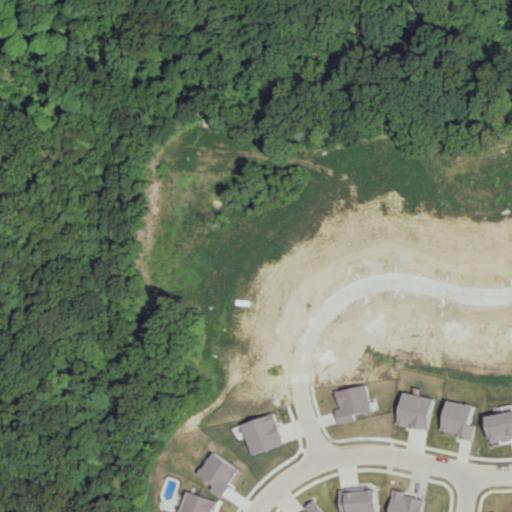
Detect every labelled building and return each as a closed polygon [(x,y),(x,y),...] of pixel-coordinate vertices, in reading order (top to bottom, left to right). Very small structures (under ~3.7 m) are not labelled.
[(429,431),(437,398),(405,391),(398,423),(429,431)] [(473,424),(476,403),(448,400),(444,431),(459,433),(459,438),(475,440),(477,425),(473,424)] [(339,488),(340,511),(378,511),(377,486),(339,488)] [(422,511),(426,498),(394,490),(388,511),(422,511)] [(323,511),(314,500),(300,511),(323,511)]
